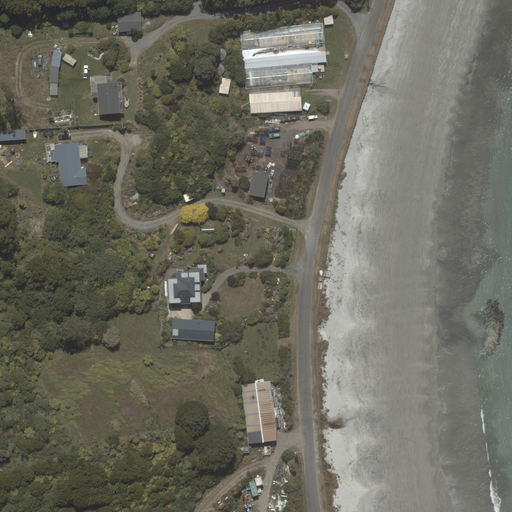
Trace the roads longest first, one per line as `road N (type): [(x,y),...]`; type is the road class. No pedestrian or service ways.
road 1 (residential): [(313,511),(304,274),(380,0)]
road 2 (track): [(307,432),(234,476),(198,511)]
